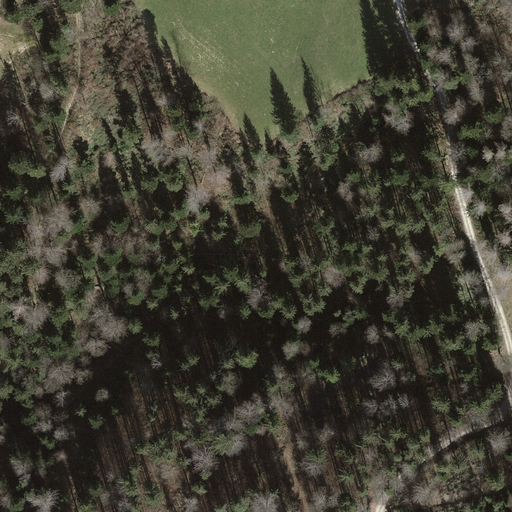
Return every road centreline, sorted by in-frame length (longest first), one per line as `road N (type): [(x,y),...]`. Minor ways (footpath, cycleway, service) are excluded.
road 1 (track): [(397,0),(445,100),(453,177),(511,358)]
road 2 (track): [(173,511),(238,368),(338,357)]
road 3 (track): [(511,397),(496,417),(417,461),(379,511)]
